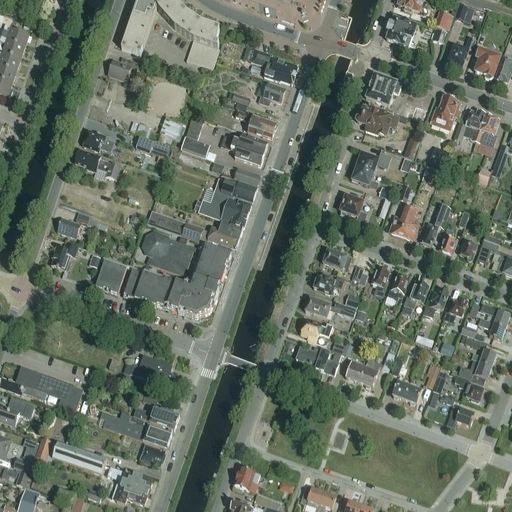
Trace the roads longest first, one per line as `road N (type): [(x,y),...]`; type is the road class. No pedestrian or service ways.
road 1 (tertiary): [(212,355),(321,41)]
road 2 (residential): [(21,288),(120,0)]
road 3 (residential): [(480,456),(264,374)]
road 4 (residential): [(511,298),(315,227)]
road 5 (residential): [(212,355),(21,288)]
road 6 (residential): [(427,511),(237,449)]
road 7 (residential): [(370,58),(315,227)]
road 8 (tertiary): [(158,511),(212,355)]
road 9 (residential): [(264,374),(315,227)]
road 10 (secondary): [(511,108),(370,58)]
road 11 (residential): [(28,124),(70,0)]
road 12 (secondary): [(321,41),(203,0)]
